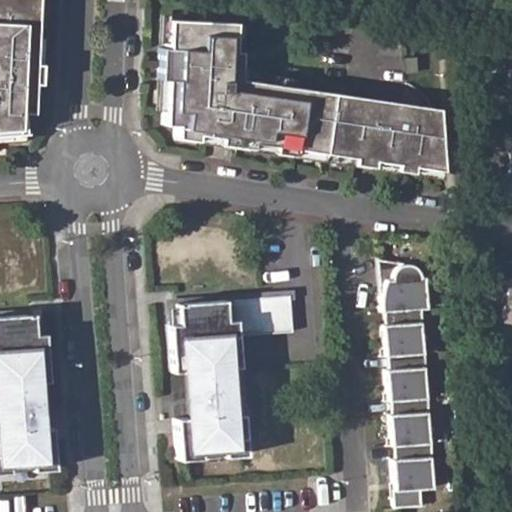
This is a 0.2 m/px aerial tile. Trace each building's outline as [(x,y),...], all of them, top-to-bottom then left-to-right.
[(36,0),(0,0),(0,141),(23,139),(21,113),(31,113),(33,84),(39,84),(40,54),(34,54),(36,0)] [(233,27),(167,24),(165,53),(159,53),(157,84),(164,85),(162,130),(174,131),(173,143),(194,146),(195,139),(218,143),(217,149),(248,154),(249,147),(272,151),(271,158),(291,160),(292,154),(352,163),(361,103),(237,84),(238,57),(232,56),(233,27)] [(414,62),(403,63),(405,77),(415,76),(414,62)] [(403,115),(388,113),(380,167),(395,169),(403,115)] [(497,176),(494,193),(511,195),(511,150),(507,177),(497,176)] [(375,313),(378,313),(379,326),(376,326),(379,356),(381,355),(383,369),(380,370),(382,400),(386,400),(387,415),(383,415),(385,445),(390,444),(391,459),(387,459),(390,507),(418,505),(417,489),(427,488),(425,457),(428,457),(427,440),(424,440),(422,412),(425,411),(425,397),(421,397),(419,367),(422,367),(422,352),(418,352),(416,323),(419,323),(418,310),(417,287),(416,284),(414,279),(410,273),(406,269),(402,267),(382,263),(374,261),(376,287),(381,286),(374,301),(375,313)] [(511,278),(506,278),(502,317),(511,318),(511,278)] [(174,311),(165,312),(166,334),(170,377),(174,426),(174,429),(177,466),(243,462),(241,421),(236,374),(234,341),(289,336),(287,303),(174,311)] [(28,319),(0,321),(0,478),(49,475),(47,438),(46,432),(45,417),(43,386),(39,340),(38,319),(28,319)]
